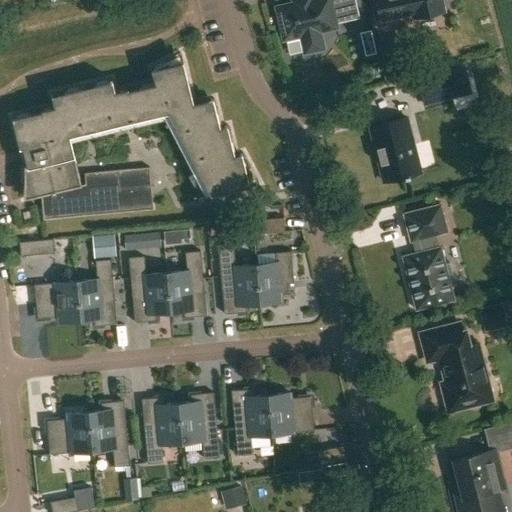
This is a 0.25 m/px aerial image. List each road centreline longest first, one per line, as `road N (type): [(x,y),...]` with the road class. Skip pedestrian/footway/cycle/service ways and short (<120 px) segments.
road 1 (residential): [(230,0),(252,81),(294,130),(346,340)]
road 2 (residential): [(346,340),(6,373)]
road 3 (residential): [(346,340),(389,511)]
road 4 (residential): [(19,511),(6,373)]
